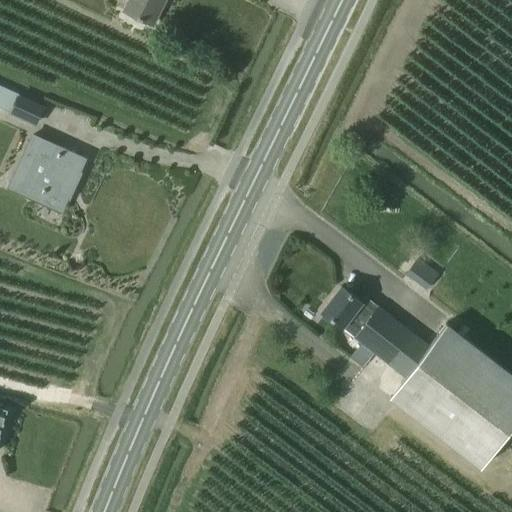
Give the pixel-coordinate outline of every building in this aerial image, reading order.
[(164,0),(129,0),(125,10),(153,23),(164,0)] [(18,95),(0,86),(0,106),(10,112),(9,113),(37,126),(46,107),(18,94),(18,95)] [(84,159),(32,136),(9,187),(61,211),(69,194),(63,191),(75,165),(80,168),(84,159)] [(439,273),(418,257),(406,274),(427,290),(439,273)] [(342,286),(322,312),(342,327),(355,337),(354,338),(361,343),(350,357),(364,367),(374,353),(404,377),(389,397),(481,468),(511,427),(511,371),(508,369),(492,357),(454,327),(447,321),(429,344),(379,305),(374,311),(362,302),(342,286)] [(0,437),(8,409),(0,406),(0,437)]
